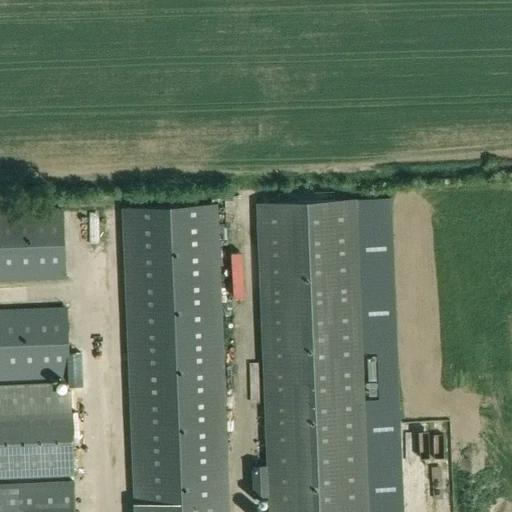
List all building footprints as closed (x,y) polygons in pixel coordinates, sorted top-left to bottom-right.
[(367,511),(355,200),(258,204),(270,511),(367,511)] [(229,511),(217,203),(123,207),(135,511),(229,511)] [(63,208),(0,210),(0,281),(67,279),(63,208)] [(115,213),(88,215),(89,237),(100,236),(101,254),(118,253),(115,213)] [(0,283),(0,295),(21,297),(21,284),(0,283)] [(67,307),(0,309),(0,380),(71,377),(67,307)] [(83,388),(82,366),(72,367),(73,389),(83,388)] [(0,407),(0,479),(74,476),(72,405),(0,407)] [(270,496),(268,465),(253,466),(254,497),(270,496)]
